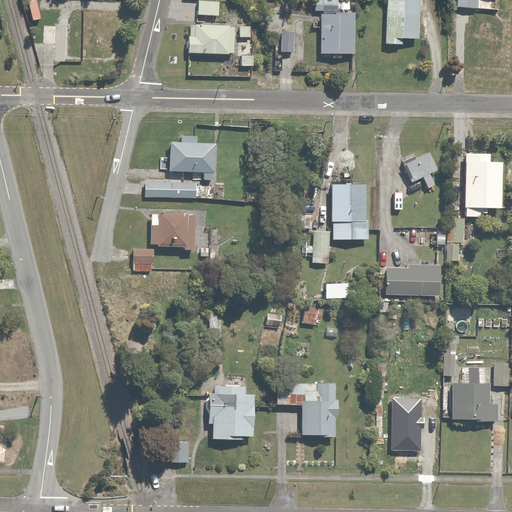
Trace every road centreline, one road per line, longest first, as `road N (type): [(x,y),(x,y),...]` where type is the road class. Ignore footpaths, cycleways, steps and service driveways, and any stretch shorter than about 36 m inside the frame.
road 1 (residential): [(138,97),(511,103)]
road 2 (residential): [(34,511),(49,447),(52,378),(0,149)]
road 3 (residential): [(104,238),(138,97)]
road 4 (residential): [(0,94),(138,97)]
